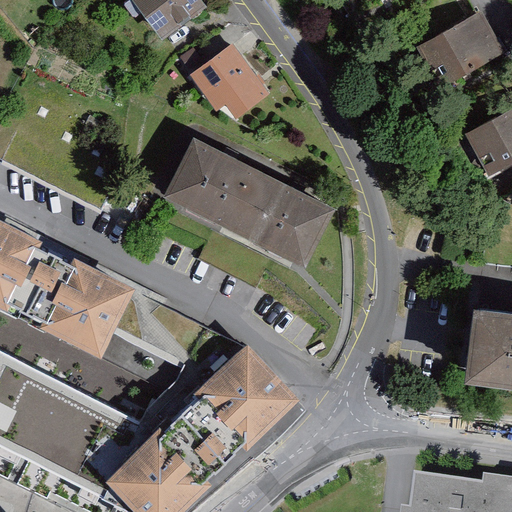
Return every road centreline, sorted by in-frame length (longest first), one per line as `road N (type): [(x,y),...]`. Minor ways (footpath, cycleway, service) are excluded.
road 1 (residential): [(252,0),(320,89),(381,219),(383,314),(347,420)]
road 2 (residential): [(511,442),(347,420)]
road 3 (residential): [(347,420),(231,511)]
